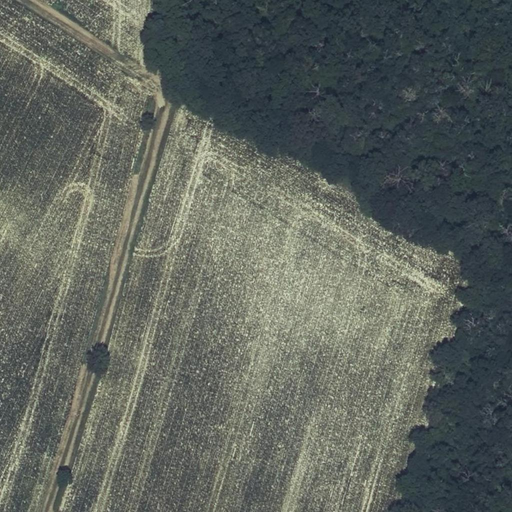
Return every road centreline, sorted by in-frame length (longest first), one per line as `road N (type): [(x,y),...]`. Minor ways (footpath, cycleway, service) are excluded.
road 1 (track): [(167,0),(164,86),(151,146),(46,511)]
road 2 (track): [(164,86),(20,0)]
